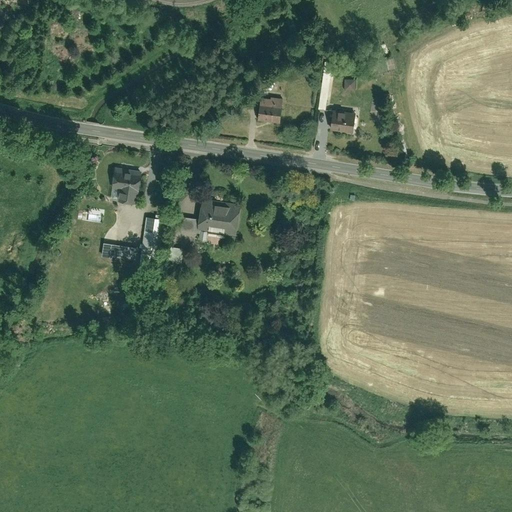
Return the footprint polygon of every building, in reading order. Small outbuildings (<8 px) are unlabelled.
[(357,78),(348,78),(348,88),(357,89),(357,78)] [(285,99),(263,97),(260,119),(283,121),(285,99)] [(358,112),(335,109),(333,128),(355,131),(358,112)] [(145,173),(119,169),(117,186),(124,187),(142,190),(145,173)] [(142,190),(124,187),(123,199),(140,202),(142,190)] [(241,232),(244,203),(205,199),(202,228),(241,232)] [(165,218),(149,216),(144,252),(161,254),(162,245),(165,218)] [(201,218),(184,216),(182,229),(200,231),(201,218)] [(203,241),(220,243),(222,231),(204,229),(203,241)] [(115,244),(107,243),(105,254),(114,255),(115,244)] [(160,259),(184,262),(186,248),(162,245),(161,254),(160,259)]
